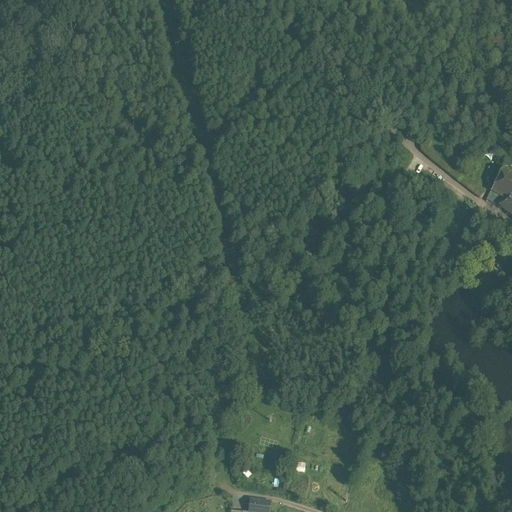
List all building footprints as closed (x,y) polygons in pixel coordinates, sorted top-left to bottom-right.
[(511,176),(503,170),(494,187),(493,186),(490,192),(501,198),(511,184),(511,176)] [(511,184),(501,198),(504,200),(498,207),(508,214),(511,208),(511,184)] [(501,198),(490,192),(486,200),(498,207),(504,200),(501,198)] [(482,265),(469,259),(464,270),(478,276),(482,265)] [(237,425),(246,427),(249,416),(239,414),(237,425)] [(216,467),(204,465),(200,485),(212,486),(216,467)] [(269,511),(271,503),(250,500),(248,511),(269,511)]
